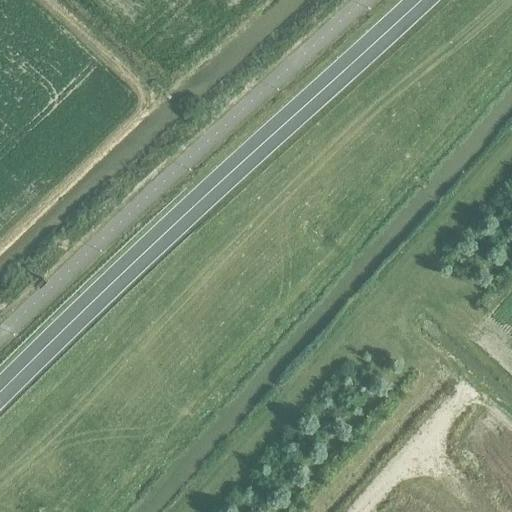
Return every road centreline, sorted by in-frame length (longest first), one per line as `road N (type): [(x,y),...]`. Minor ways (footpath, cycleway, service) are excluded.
road 1 (track): [(193,511),(381,303)]
road 2 (track): [(361,511),(473,386)]
road 3 (track): [(407,277),(511,155)]
